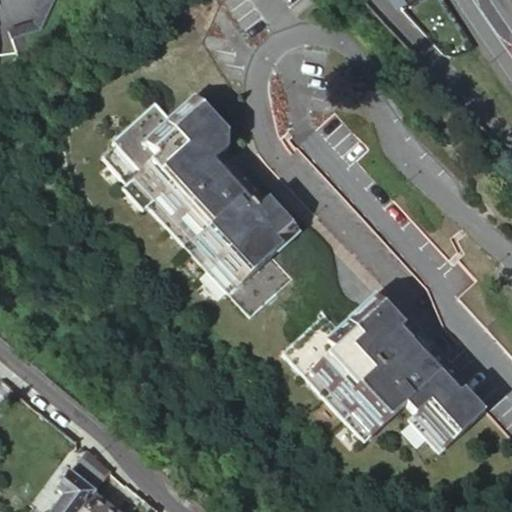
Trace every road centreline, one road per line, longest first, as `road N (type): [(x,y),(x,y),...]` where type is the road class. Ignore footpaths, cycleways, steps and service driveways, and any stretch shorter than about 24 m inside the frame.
road 1 (residential): [(178,511),(0,360)]
road 2 (residential): [(511,140),(380,0)]
